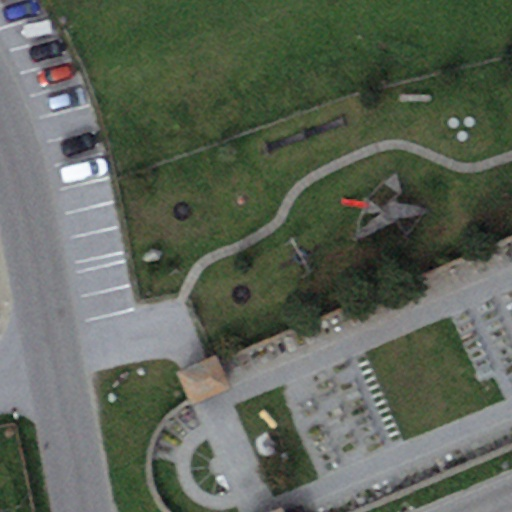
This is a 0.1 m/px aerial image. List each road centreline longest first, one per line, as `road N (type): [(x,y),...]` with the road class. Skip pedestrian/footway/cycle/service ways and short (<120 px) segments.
road 1 (residential): [(0,113),(52,353)]
road 2 (residential): [(52,353),(85,511)]
